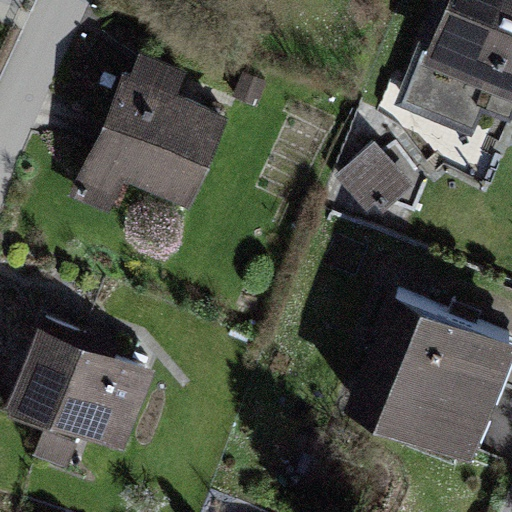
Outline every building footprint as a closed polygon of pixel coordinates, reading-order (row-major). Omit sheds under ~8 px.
[(511,0),(449,0),(424,58),(511,95),(511,0)] [(217,117),(118,80),(84,169),(183,206),(217,117)] [(405,200),(412,155),(353,147),(347,191),(405,200)] [(511,366),(511,347),(392,297),(343,412),(470,465),(511,366)] [(145,374),(28,330),(0,405),(0,408),(116,452),(145,374)]
